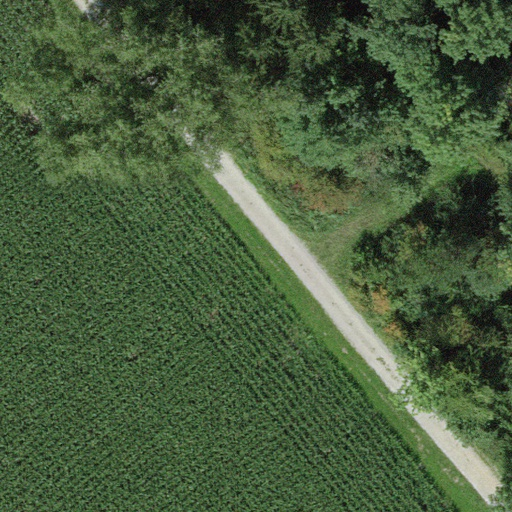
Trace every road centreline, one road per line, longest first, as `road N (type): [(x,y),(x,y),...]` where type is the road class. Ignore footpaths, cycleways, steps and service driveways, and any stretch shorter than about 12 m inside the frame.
road 1 (track): [(510,511),(93,0)]
road 2 (track): [(361,0),(511,188)]
road 3 (track): [(309,266),(477,144)]
